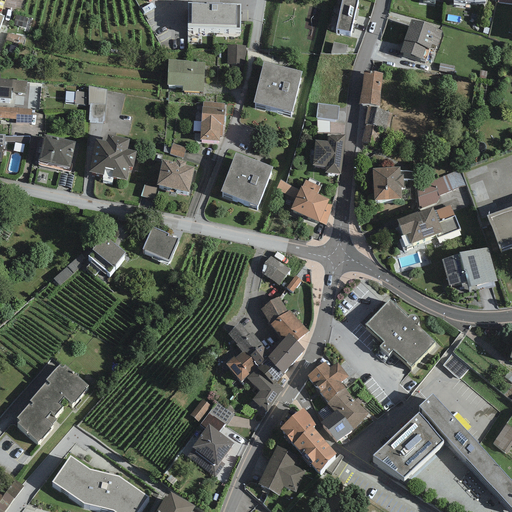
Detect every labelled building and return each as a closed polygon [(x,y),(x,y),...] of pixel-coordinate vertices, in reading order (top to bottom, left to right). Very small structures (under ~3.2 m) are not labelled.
[(351,35),(359,2),(350,0),(343,0),(336,32),(351,35)] [(240,3),(188,2),(187,27),(240,29),(240,3)] [(442,31),(411,20),(400,53),(420,60),(426,62),(431,48),(436,49),(442,31)] [(246,65),(246,48),(228,48),(228,65),(246,65)] [(205,66),(167,64),(166,88),(184,89),(183,93),(204,94),(205,66)] [(306,77),(261,67),(252,106),(297,117),(306,77)] [(373,73),(363,72),(360,104),(379,106),(383,73),(373,71),(373,73)] [(0,74),(0,73),(0,97),(11,99),(12,88),(12,80),(0,79),(0,74)] [(27,81),(12,80),(12,88),(13,88),(13,93),(26,94),(27,81)] [(90,93),(90,127),(98,127),(98,120),(106,121),(106,93),(90,93)] [(76,109),(89,109),(89,96),(76,96),(76,109)] [(0,117),(16,119),(16,123),(31,124),(31,119),(32,109),(0,106),(0,117)] [(200,122),(199,142),(219,143),(220,127),(224,128),(225,108),(197,107),(197,122),(200,122)] [(338,110),(317,107),(315,122),(337,124),(338,110)] [(392,112),(368,107),(361,141),(374,143),(377,127),(388,129),(392,112)] [(317,123),(316,133),(328,135),(329,125),(317,123)] [(342,177),(345,137),(329,138),(328,143),(315,142),(313,166),(326,167),(326,175),(342,177)] [(129,142),(105,138),(104,146),(94,144),(89,177),(126,183),(128,171),(133,172),(135,157),(127,155),(129,142)] [(69,175),(75,150),(41,142),(35,167),(69,175)] [(274,171),(236,156),(220,196),(258,211),(274,171)] [(156,189),(189,197),(195,172),(186,170),(187,165),(176,162),(175,166),(163,163),(156,189)] [(400,166),(372,168),(374,200),(402,199),(401,188),(404,188),(403,174),(400,174),(400,166)] [(465,186),(459,170),(416,187),(420,209),(436,203),(440,196),(465,186)] [(302,189),(301,188),(290,212),(319,225),(325,226),(332,206),(328,204),(329,201),(318,196),(321,189),(305,182),(302,189)] [(278,195),(288,199),(292,191),(281,186),(278,195)] [(143,201),(153,204),(157,191),(146,188),(143,201)] [(433,206),(397,220),(407,246),(436,235),(438,239),(460,230),(451,205),(434,211),(433,206)] [(511,206),(488,215),(501,251),(511,246),(511,206)] [(168,234),(152,227),(142,250),(169,261),(179,239),(167,236),(168,234)] [(109,273),(125,253),(104,236),(92,250),(93,251),(88,256),(109,273)] [(488,247),(442,259),(449,286),(468,282),(469,288),(497,281),(488,247)] [(88,261),(81,254),(53,279),(60,286),(88,261)] [(279,285),(290,270),(271,256),(264,263),(262,273),(279,285)] [(296,276),(286,287),(292,292),(302,280),(296,276)] [(279,296),(261,309),(270,324),(288,311),(279,296)] [(408,317),(389,299),(365,324),(383,342),(380,346),(388,354),(393,350),(411,367),(435,343),(416,325),(417,324),(418,323),(419,321),(419,320),(419,318),(418,317),(417,316),(416,315),(414,314),(413,314),(411,314),(409,315),(408,317)] [(289,310),(288,311),(270,324),(282,341),(290,334),(297,341),(309,332),(289,310)] [(240,322),(228,334),(237,344),(236,345),(242,352),(235,358),(234,356),(226,364),(241,382),(246,377),(247,378),(257,368),(259,367),(268,358),(267,357),(270,354),(251,332),(249,334),(240,322)] [(297,341),(290,334),(282,341),(270,354),(267,357),(268,358),(259,367),(257,368),(275,385),(276,383),(285,374),(284,373),(305,350),(297,341)] [(470,368),(453,354),(443,365),(459,380),(470,368)] [(325,362),(307,375),(318,388),(343,369),(337,362),(330,367),(325,362)] [(63,368),(59,365),(46,379),(50,383),(48,385),(45,383),(30,401),(33,403),(31,405),(29,403),(17,418),(20,420),(17,423),(28,432),(27,433),(28,435),(29,434),(38,442),(41,439),(42,440),(51,429),(50,428),(53,425),(52,424),(46,418),(51,412),(55,416),(63,406),(59,403),(64,397),(72,403),(73,401),(75,403),(86,389),(86,388),(88,385),(77,376),(78,375),(76,373),(75,374),(74,373),(65,365),(63,368)] [(257,368),(247,378),(260,391),(252,400),(259,407),(260,406),(268,412),(283,388),(276,383),(275,385),(257,368)] [(343,369),(318,388),(321,392),(320,393),(328,402),(345,388),(341,382),(349,376),(343,369)] [(355,401),(345,388),(328,402),(326,403),(334,411),(337,410),(353,429),(354,429),(369,414),(359,405),(362,402),(358,398),(355,401)] [(511,507),(511,481),(432,394),(419,406),(511,507)] [(190,415),(199,423),(212,407),(203,400),(190,415)] [(235,415),(217,402),(209,412),(225,424),(227,426),(235,415)] [(303,408),(280,429),(293,445),(312,427),(316,424),(303,408)] [(334,411),(321,423),(337,442),(353,429),(337,410),(334,411)] [(46,418),(52,424),(57,419),(54,417),(55,416),(51,412),(46,418)] [(219,432),(225,424),(209,412),(199,425),(205,429),(209,424),(219,432)] [(404,477),(443,439),(419,413),(373,455),(404,477)] [(219,432),(209,424),(205,429),(192,447),(193,449),(188,456),(215,477),(225,464),(221,461),(234,443),(219,432)] [(511,427),(506,424),(492,444),(506,456),(511,447),(511,427)] [(337,454),(312,427),(293,445),(302,454),(301,455),(310,465),(311,464),(318,472),(337,454)] [(298,455),(277,445),(258,485),(279,495),(283,487),(295,492),(306,471),(293,465),(298,455)] [(340,454),(326,469),(332,473),(343,457),(340,454)] [(89,469),(70,455),(53,482),(86,505),(113,509),(116,511),(137,511),(149,496),(120,477),(89,469)] [(0,511),(3,511),(24,486),(15,480),(2,496),(0,494),(0,511)] [(192,511),(196,506),(170,491),(158,511),(192,511)]
